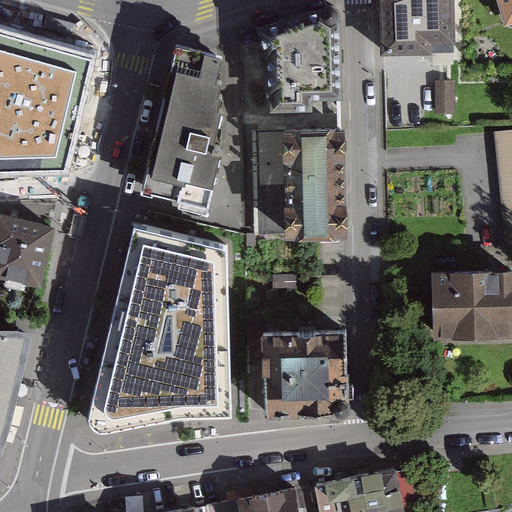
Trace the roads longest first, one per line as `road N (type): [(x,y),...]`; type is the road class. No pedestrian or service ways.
road 1 (residential): [(356,0),(372,438)]
road 2 (residential): [(372,438),(36,479)]
road 3 (tertiary): [(36,479),(106,189)]
road 4 (tertiary): [(106,189),(148,11)]
road 5 (residential): [(511,427),(372,438)]
